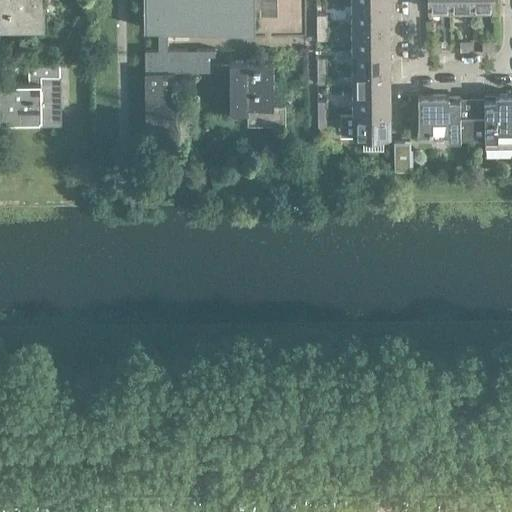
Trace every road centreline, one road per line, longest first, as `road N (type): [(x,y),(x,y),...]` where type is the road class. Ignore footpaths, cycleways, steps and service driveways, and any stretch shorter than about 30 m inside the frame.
road 1 (secondary): [(0,452),(511,441)]
road 2 (secondary): [(511,418),(0,425)]
road 3 (residential): [(511,1),(508,65),(429,72),(416,67),(414,0)]
